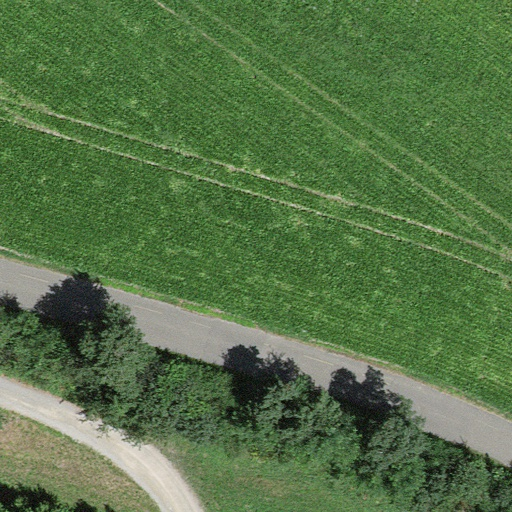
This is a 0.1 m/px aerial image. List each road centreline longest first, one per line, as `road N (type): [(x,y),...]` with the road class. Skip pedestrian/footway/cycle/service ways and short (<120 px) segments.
road 1 (tertiary): [(0,271),(382,383),(511,451)]
road 2 (track): [(0,396),(166,482),(178,511)]
